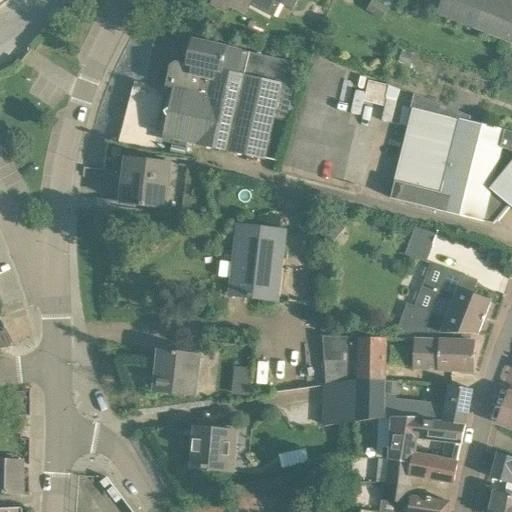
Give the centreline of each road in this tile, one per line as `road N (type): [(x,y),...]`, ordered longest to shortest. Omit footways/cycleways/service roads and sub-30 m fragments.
road 1 (unclassified): [(58,433),(54,255),(64,161),(84,91),(125,0)]
road 2 (residential): [(459,511),(511,325)]
road 3 (residential): [(156,511),(115,452),(90,437),(58,433)]
